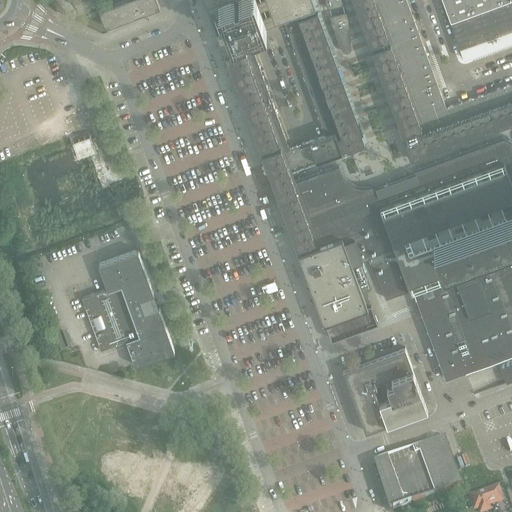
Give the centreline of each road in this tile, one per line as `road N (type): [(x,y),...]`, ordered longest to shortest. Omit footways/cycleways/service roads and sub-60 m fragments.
road 1 (unclassified): [(345,449),(191,25)]
road 2 (unclassified): [(108,56),(234,382)]
road 3 (unclassified): [(448,414),(415,324),(338,352)]
road 4 (unclassified): [(89,380),(177,403),(234,382)]
road 5 (unclassified): [(234,382),(281,511)]
road 6 (secondary): [(40,511),(0,383)]
